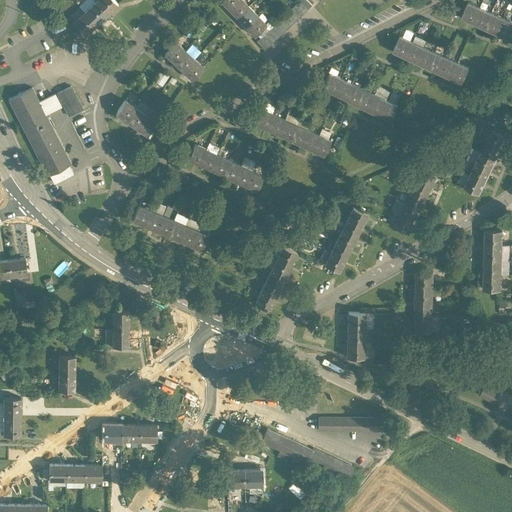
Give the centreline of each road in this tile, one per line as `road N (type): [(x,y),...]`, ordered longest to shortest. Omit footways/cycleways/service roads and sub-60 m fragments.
road 1 (residential): [(437,0),(186,128),(131,181)]
road 2 (residential): [(271,346),(287,322),(511,197)]
road 3 (residential): [(278,350),(511,461)]
road 4 (residential): [(176,0),(121,66),(101,106),(102,138),(131,181)]
road 5 (residential): [(0,487),(162,366)]
road 6 (residential): [(85,249),(216,321)]
